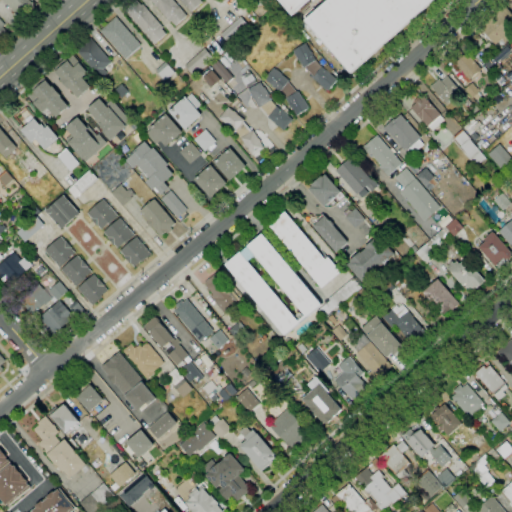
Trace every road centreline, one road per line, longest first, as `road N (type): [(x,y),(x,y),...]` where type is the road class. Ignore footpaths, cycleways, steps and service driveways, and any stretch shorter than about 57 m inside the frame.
road 1 (residential): [(478,0),(0,413)]
road 2 (residential): [(511,297),(271,511)]
